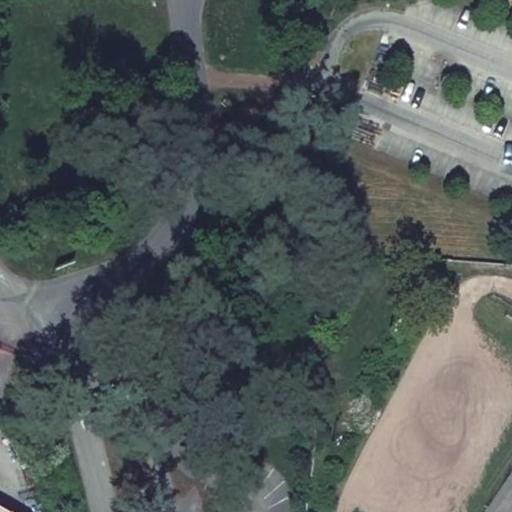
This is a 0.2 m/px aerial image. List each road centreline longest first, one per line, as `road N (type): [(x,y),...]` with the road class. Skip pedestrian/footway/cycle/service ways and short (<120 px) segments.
road 1 (unknown): [(192,79),(316,79),(341,46),(384,25),(511,75)]
road 2 (unknown): [(316,79),(511,186)]
